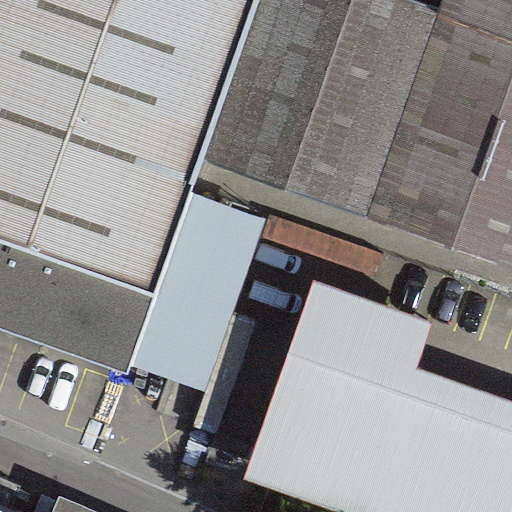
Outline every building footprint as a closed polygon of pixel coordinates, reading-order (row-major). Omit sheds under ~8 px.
[(0,0),(0,92),(204,163),(511,270),(511,0),(446,0),(443,11),(410,0),(0,0)] [(0,330),(129,375),(204,163),(0,92),(0,330)] [(300,219),(295,238),(332,249),(327,267),(364,278),(375,241),(300,219)] [(437,312),(321,277),(250,479),(347,511),(511,511),(511,394),(423,366),(437,312)] [(66,511),(125,511),(71,490),(63,511),(66,511)]
